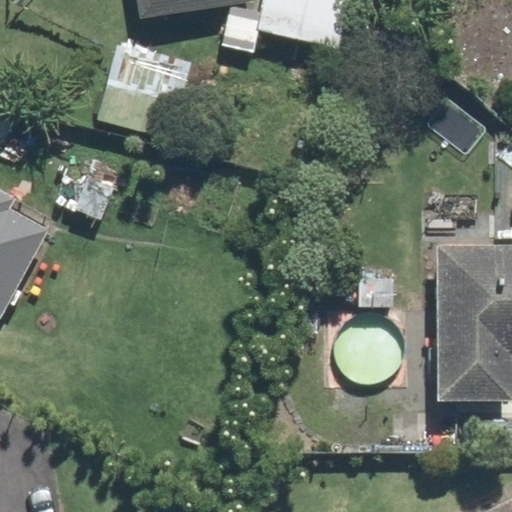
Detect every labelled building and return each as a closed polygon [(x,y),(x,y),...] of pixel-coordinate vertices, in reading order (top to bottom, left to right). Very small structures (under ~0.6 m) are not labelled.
[(124,0),(129,28),(253,8),(252,0),(124,0)] [(342,0),(257,0),(253,46),(337,54),(342,0)] [(67,33),(9,28),(6,64),(64,69),(67,33)] [(186,64),(111,50),(101,104),(176,118),(186,64)] [(302,99),(264,96),(256,182),(294,185),(302,99)] [(114,190),(77,171),(58,209),(95,228),(114,190)] [(511,193),(506,193),(503,239),(511,239),(511,193)] [(0,203),(0,307),(38,238),(0,216),(0,214),(5,206),(0,203)] [(428,405),(502,409),(504,360),(511,360),(511,253),(436,250),(428,405)] [(511,511),(511,499),(486,511),(511,511)]
